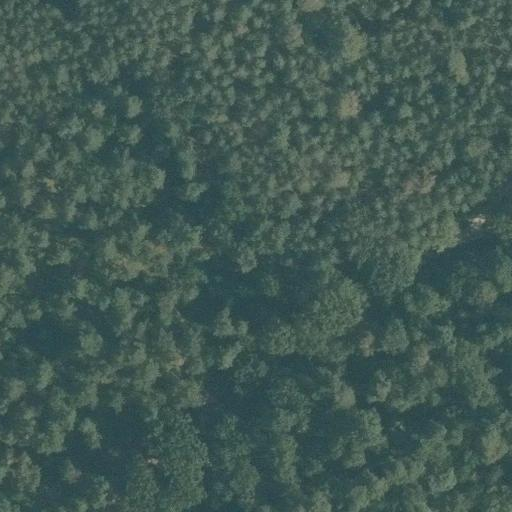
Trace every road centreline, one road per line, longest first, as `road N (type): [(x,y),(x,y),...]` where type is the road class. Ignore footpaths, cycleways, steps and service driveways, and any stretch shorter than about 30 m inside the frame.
road 1 (track): [(299,345),(248,401),(197,511)]
road 2 (track): [(319,324),(455,242)]
